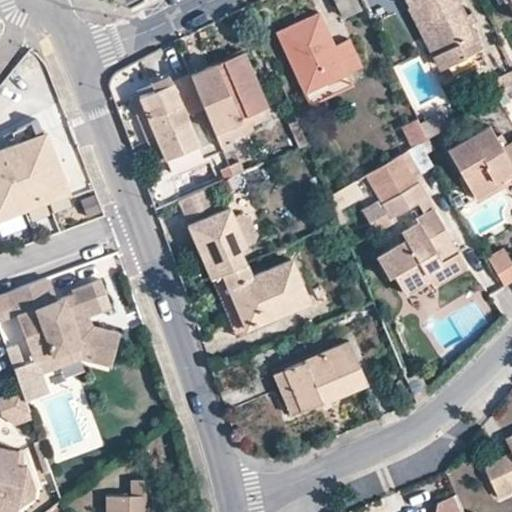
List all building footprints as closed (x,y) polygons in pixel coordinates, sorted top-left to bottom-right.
[(335,0),(342,14),(357,7),(353,0),(335,0)] [(403,0),(406,5),(414,1),(439,50),(437,51),(435,55),(435,59),(435,61),(437,64),(439,65),(442,65),(479,47),(469,29),(464,19),(454,0),(403,0)] [(406,5),(431,54),(435,55),(437,51),(439,50),(414,1),(406,5)] [(276,29),(300,81),(322,71),(327,81),(347,71),(362,64),(349,37),(334,44),(329,34),(325,37),(321,28),(325,27),(317,10),(276,29)] [(473,14),(464,19),(469,29),(478,24),(473,14)] [(202,106),(211,127),(264,105),(240,51),(188,73),(202,106)] [(502,91),(511,85),(511,66),(493,76),(502,91)] [(352,81),(347,71),(327,81),(322,71),(300,81),(310,101),(352,81)] [(138,94),(165,156),(172,175),(203,162),(196,143),(183,114),(202,106),(188,73),(138,94)] [(128,98),(153,161),(165,156),(138,94),(128,98)] [(211,127),(219,146),(231,141),(229,137),(251,128),(249,123),(269,116),(264,105),(211,127)] [(444,125),(436,112),(419,123),(425,136),(444,125)] [(425,136),(419,123),(415,115),(400,122),(411,145),(425,136)] [(19,140),(0,147),(0,214),(65,190),(43,131),(40,132),(35,119),(14,127),(19,140)] [(446,148),(471,191),(499,175),(501,180),(511,173),(511,140),(501,146),(488,123),(446,148)] [(366,172),(382,201),(416,181),(400,153),(366,172)] [(227,164),(231,174),(243,169),(239,160),(227,164)] [(219,168),(223,178),(231,174),(227,164),(219,168)] [(471,191),(475,198),(502,182),(501,180),(499,175),(471,191)] [(340,211),(373,194),(365,179),(332,195),(340,211)] [(382,201),(391,215),(424,195),(416,181),(382,201)] [(185,219),(214,207),(205,185),(175,198),(185,219)] [(187,224),(210,275),(222,270),(243,261),(237,246),(243,243),(227,206),(187,224)] [(391,272),(402,291),(427,276),(423,269),(456,250),(431,207),(416,216),(418,220),(401,230),(405,238),(375,256),(387,275),(391,272)] [(465,265),(456,250),(423,269),(427,276),(432,284),(465,265)] [(511,268),(501,250),(487,258),(501,283),(502,284),(511,278),(511,268)] [(222,270),(245,324),(274,312),(305,299),(289,259),(249,275),(243,261),(222,270)] [(210,275),(235,335),(276,318),(274,312),(245,324),(222,270),(210,275)] [(13,306),(34,361),(80,344),(95,348),(92,360),(112,364),(119,333),(94,327),(85,326),(82,317),(89,315),(102,310),(92,283),(73,290),(74,294),(55,300),(47,279),(8,293),(13,306)] [(101,280),(92,283),(102,310),(110,307),(101,280)] [(0,296),(0,311),(13,306),(8,293),(0,296)] [(82,317),(85,326),(94,327),(89,315),(82,317)] [(283,367),(301,408),(365,381),(347,339),(283,367)] [(80,344),(34,361),(39,374),(80,358),(92,360),(95,348),(80,344)] [(271,373),(288,413),(301,408),(283,367),(271,373)] [(21,387),(23,394),(34,390),(26,368),(15,371),(21,387)] [(0,399),(17,421),(31,416),(23,394),(21,387),(0,395),(0,399)] [(483,464),(496,494),(511,487),(509,481),(511,479),(511,433),(504,437),(511,451),(483,464)] [(0,508),(13,511),(22,461),(15,459),(15,446),(0,443),(0,508)] [(123,480),(124,494),(148,494),(147,480),(123,480)] [(104,511),(147,511),(148,494),(124,494),(104,495),(104,511)] [(461,511),(454,494),(435,502),(433,511),(461,511)]
